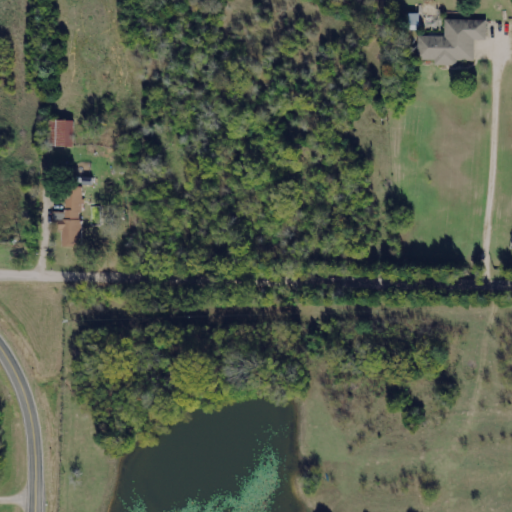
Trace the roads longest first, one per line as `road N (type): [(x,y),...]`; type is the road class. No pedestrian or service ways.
road 1 (residential): [(0,275),(511,275)]
road 2 (secondary): [(0,352),(32,431),(33,511)]
